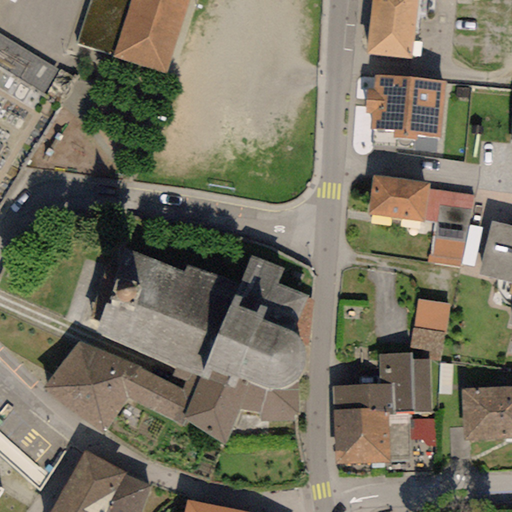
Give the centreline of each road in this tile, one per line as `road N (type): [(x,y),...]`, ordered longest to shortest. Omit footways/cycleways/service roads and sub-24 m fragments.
road 1 (residential): [(330,227),(52,188),(0,251)]
road 2 (residential): [(0,373),(43,422),(134,465),(262,509),(320,509)]
road 3 (residential): [(330,227),(315,387),(320,509)]
road 4 (residential): [(340,0),(330,227)]
road 5 (residential): [(511,484),(364,489),(320,509)]
